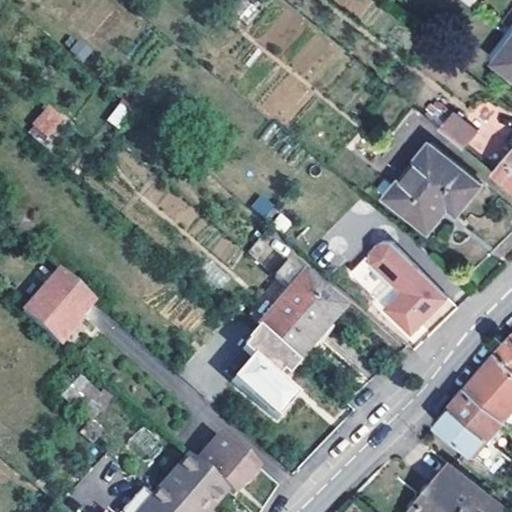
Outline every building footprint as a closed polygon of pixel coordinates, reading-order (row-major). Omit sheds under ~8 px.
[(496,64),(511,43),(511,25),(488,58),(496,64)] [(85,62),(93,47),(76,38),(68,53),(85,62)] [(511,43),(496,64),(511,75),(511,43)] [(47,110),(31,129),(44,140),(60,121),(47,110)] [(448,120),(440,131),(463,149),(471,139),(448,120)] [(427,147),(383,202),(428,237),(446,213),(454,219),(479,189),(427,147)] [(511,149),(492,173),(511,189),(511,149)] [(260,195),(250,207),(267,220),(277,207),(260,195)] [(247,250),(257,262),(272,249),(261,237),(247,250)] [(385,310),(421,274),(390,244),(380,244),(349,276),(385,310)] [(460,288),(433,262),(421,274),(385,310),(412,336),(460,288)] [(285,266),(274,280),(280,285),(289,293),(327,326),(339,312),(285,266)] [(56,270),(18,314),(52,344),(78,315),(81,312),(91,300),(56,270)] [(278,287),(286,295),(289,293),(280,285),(278,287)] [(286,295),(255,332),(294,366),(327,326),(289,293),(286,295)] [(78,315),(52,344),(71,361),(97,332),(78,315)] [(294,366),(255,332),(244,346),(245,347),(240,354),(249,362),(230,384),(276,424),(296,399),(276,382),(280,377),(285,382),(297,368),(294,366)] [(511,337),(497,353),(511,365),(511,337)] [(511,365),(497,353),(486,365),(467,387),(506,419),(511,412),(511,365)] [(489,440),(506,419),(467,387),(442,418),(438,424),(493,469),(506,453),(489,440)] [(94,391),(85,401),(95,409),(104,399),(94,391)] [(95,409),(85,401),(82,399),(67,417),(79,427),(95,409)] [(220,490),(233,501),(244,488),(252,486),(257,479),(258,472),(219,438),(194,467),(220,490)] [(202,511),(220,490),(194,467),(182,456),(147,497),(135,511),(202,511)] [(427,496),(413,511),(501,511),(504,509),(453,464),(427,496)] [(135,511),(147,497),(135,487),(113,511),(135,511)]
